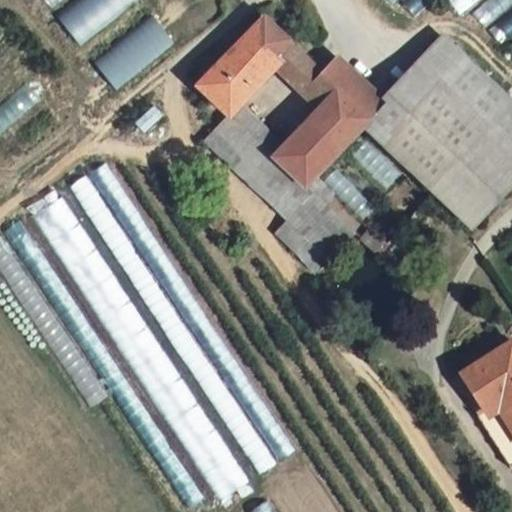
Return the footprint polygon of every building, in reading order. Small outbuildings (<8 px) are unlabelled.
[(82,46),(137,0),(84,0),(59,19),(82,46)] [(499,42),(511,32),(511,0),(406,0),(402,4),(419,17),(436,0),(443,0),(486,27),(499,42)] [(175,45),(155,19),(98,63),(119,89),(175,45)] [(286,44),(261,21),(194,91),(229,125),(240,112),(257,95),(247,86),(267,67),(266,66),(286,44)] [(382,108),(365,126),(478,226),(511,185),(511,101),(445,37),(382,108)] [(322,77),(295,52),(286,44),(266,66),(267,67),(275,75),(313,113),(348,147),(362,131),(365,126),(319,82),(322,77)] [(336,63),(322,77),(319,82),(365,126),(382,108),(336,63)] [(257,95),(275,75),(267,67),(247,86),(257,95)] [(229,125),(254,150),(267,164),(280,150),(240,112),(229,125)] [(254,150),(243,165),(272,191),(283,179),(305,197),(348,147),(313,113),(280,150),(267,164),(254,150)] [(254,150),(229,125),(216,140),(243,165),(254,150)] [(243,165),(216,140),(205,153),(261,204),(269,195),(272,191),(243,165)] [(105,163),(9,236),(193,511),(203,511),(294,452),(105,163)] [(269,195),(298,222),(313,204),(305,197),(283,179),(272,191),(269,195)] [(261,204),(291,230),(298,222),(269,195),(261,204)] [(291,230),(329,267),(352,243),(351,242),(313,204),(298,222),(291,230)] [(329,267),(291,230),(280,241),(320,277),(329,267)] [(0,265),(165,511),(186,511),(0,234),(0,265)] [(511,353),(471,381),(498,423),(511,412),(511,353)] [(511,412),(498,423),(489,428),(511,462),(511,412)] [(270,511),(264,502),(249,511),(270,511)]
